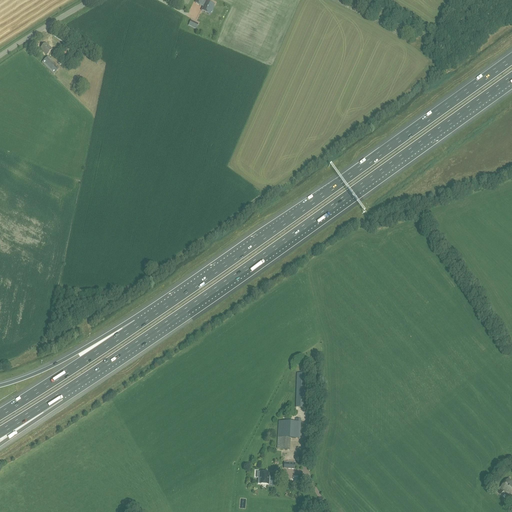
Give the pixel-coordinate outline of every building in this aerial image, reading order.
[(211,13),(212,13),(213,11),(212,10),(215,5),(204,0),(197,0),(196,3),(201,6),(201,4),(204,6),(202,11),(210,15),(211,13)] [(47,55),(52,50),(46,43),(40,48),(47,55)] [(42,63),(54,75),(59,69),(48,57),(42,63)] [(451,122),(452,125),(465,117),(464,114),(451,122)] [(331,180),(333,184),(341,178),(339,175),(331,180)] [(237,278),(249,272),(248,269),(235,276),(237,278)] [(305,407),(306,373),(297,373),(296,407),(305,407)] [(308,413),(308,426),(311,427),(316,427),(316,413),(313,413),(312,410),(309,410),(308,413)] [(296,422),(279,421),(278,437),(300,439),(301,419),(296,419),(296,422)] [(290,450),(291,438),(278,437),(278,449),(290,450)] [(269,485),(269,477),(268,477),(268,473),(260,472),(259,478),(261,478),(260,484),(269,485)] [(511,497),(511,481),(509,479),(501,487),(511,497)]
